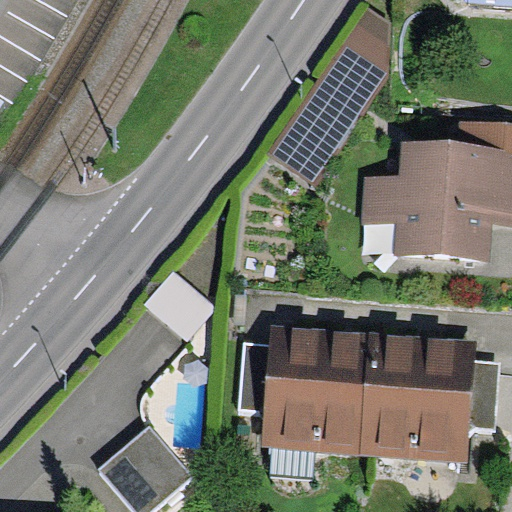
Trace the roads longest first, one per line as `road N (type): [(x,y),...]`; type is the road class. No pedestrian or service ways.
road 1 (tertiary): [(0,380),(192,154),(303,0)]
road 2 (residential): [(0,491),(162,328)]
